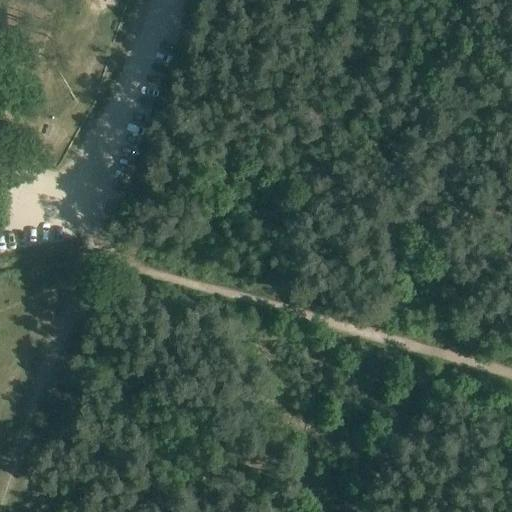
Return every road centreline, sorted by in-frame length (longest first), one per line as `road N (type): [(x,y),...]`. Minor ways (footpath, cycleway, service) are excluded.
road 1 (track): [(358,319),(97,257),(74,198)]
road 2 (unclassified): [(170,0),(156,45),(74,198),(11,202),(0,174)]
road 3 (track): [(511,361),(358,319)]
